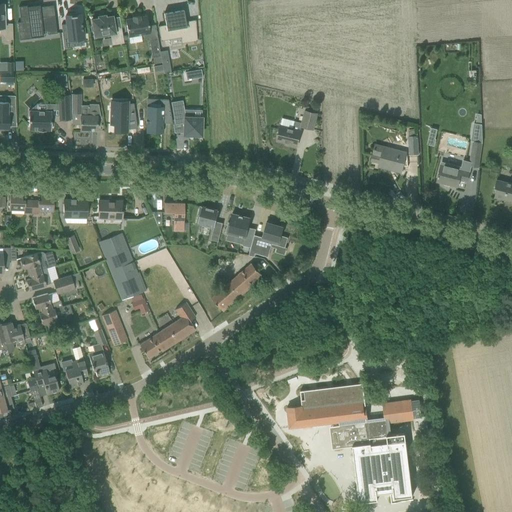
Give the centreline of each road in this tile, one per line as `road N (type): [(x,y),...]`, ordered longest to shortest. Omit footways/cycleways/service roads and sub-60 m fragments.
road 1 (residential): [(0,429),(139,387),(271,304),(318,267),(332,204)]
road 2 (tertiary): [(332,204),(177,171),(0,166)]
road 3 (tertiary): [(511,251),(332,204)]
